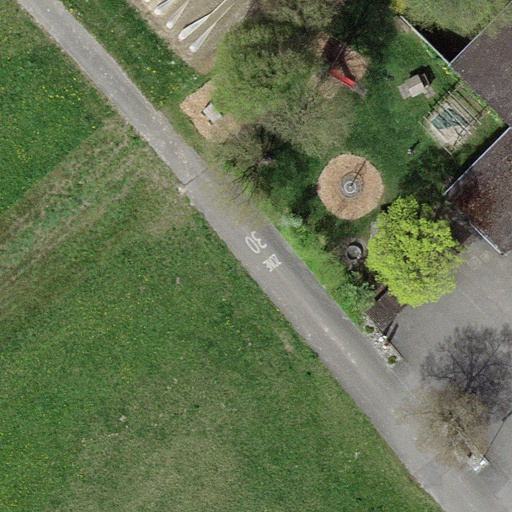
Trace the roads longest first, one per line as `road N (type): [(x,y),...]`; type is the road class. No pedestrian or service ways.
road 1 (residential): [(162,141),(470,511)]
road 2 (track): [(32,0),(162,141)]
